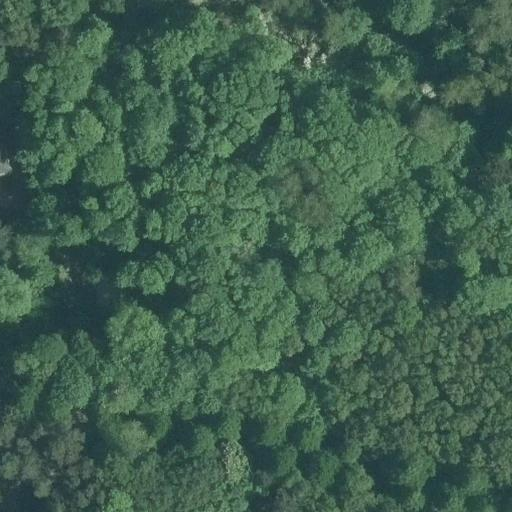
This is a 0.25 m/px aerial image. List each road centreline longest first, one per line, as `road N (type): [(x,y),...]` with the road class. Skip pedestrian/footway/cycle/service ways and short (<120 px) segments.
road 1 (tertiary): [(0,379),(511,496)]
road 2 (unknown): [(196,405),(176,349),(105,244),(32,72),(0,63)]
